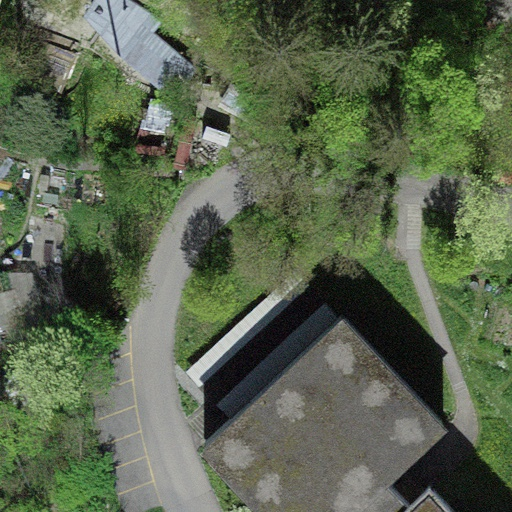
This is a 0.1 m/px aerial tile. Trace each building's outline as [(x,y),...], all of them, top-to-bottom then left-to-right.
[(16,60),(0,55),(0,84),(3,85),(9,86),(16,60)] [(64,93),(57,117),(74,122),(79,106),(100,112),(107,87),(39,67),(34,84),(64,93)] [(141,99),(130,135),(171,148),(182,112),(141,99)] [(0,174),(10,143),(0,140),(0,174)] [(0,274),(0,344),(50,321),(23,263),(0,274)] [(453,511),(429,486),(406,504),(397,493),(389,483),(457,417),(350,303),(204,439),(272,511),(453,511)]
